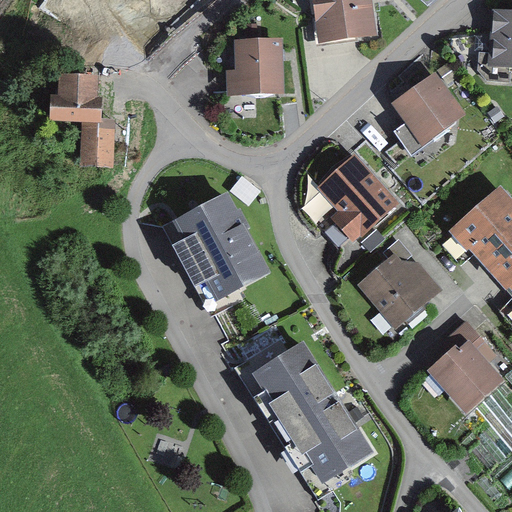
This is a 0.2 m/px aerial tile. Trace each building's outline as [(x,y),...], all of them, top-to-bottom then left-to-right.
[(370,38),(365,0),(317,0),(323,44),(370,38)] [(511,19),(500,19),(496,68),(511,69),(511,19)] [(281,94),(279,47),(238,48),(239,77),(230,78),(231,95),(281,94)] [(435,83),(398,108),(424,145),(461,119),(435,83)] [(56,88),(56,123),(86,124),(85,167),(113,167),(114,127),(100,127),(101,89),(56,88)] [(393,207),(355,164),(324,191),(345,214),(337,221),(354,240),(393,207)] [(455,237),(499,286),(511,273),(511,210),(499,197),(455,237)] [(227,200),(171,229),(201,288),(210,284),(219,301),(266,277),(227,200)] [(397,262),(365,287),(396,326),(437,294),(416,268),(407,275),(397,262)] [(511,273),(499,286),(511,299),(511,273)] [(483,365),(491,358),(467,330),(450,344),(460,355),(435,376),(466,413),(500,384),(483,365)] [(370,457),(302,353),(256,383),(323,487),(370,457)]
